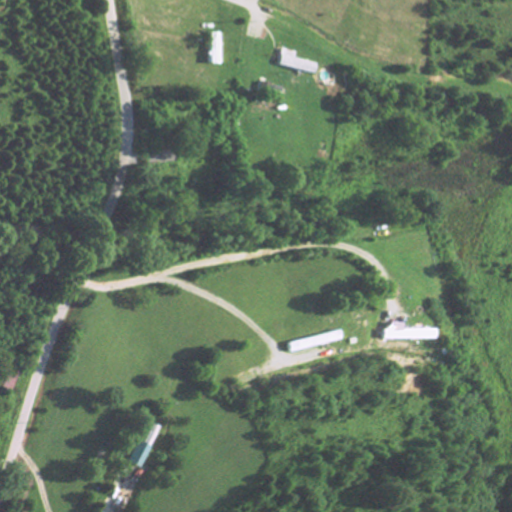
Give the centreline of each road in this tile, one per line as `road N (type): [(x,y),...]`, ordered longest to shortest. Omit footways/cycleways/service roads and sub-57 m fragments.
road 1 (tertiary): [(0,502),(45,359),(127,161),(130,116),(110,0)]
road 2 (residential): [(80,280),(127,287),(310,246),(338,247),(367,257),(388,295)]
